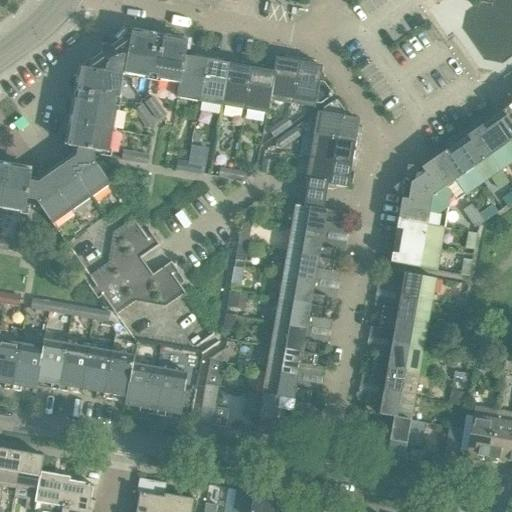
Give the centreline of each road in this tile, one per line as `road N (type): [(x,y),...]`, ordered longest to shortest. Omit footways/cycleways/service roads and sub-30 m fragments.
road 1 (residential): [(327,474),(352,345),(345,331),(349,296),(362,285),(384,144)]
road 2 (residential): [(123,437),(327,474)]
road 3 (residential): [(327,474),(511,508)]
road 4 (residential): [(132,8),(43,89),(38,145)]
road 5 (residential): [(0,417),(123,437)]
road 6 (residential): [(384,144),(316,40)]
